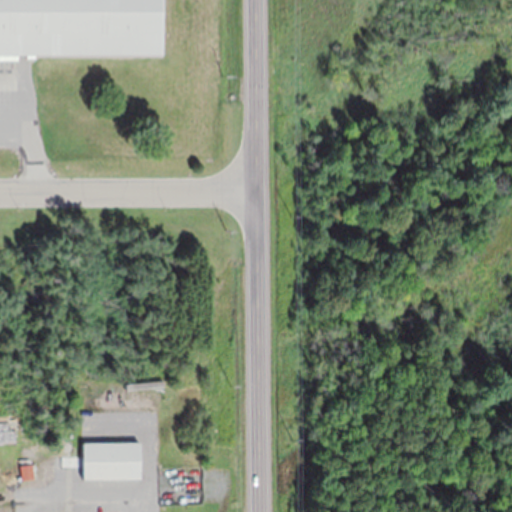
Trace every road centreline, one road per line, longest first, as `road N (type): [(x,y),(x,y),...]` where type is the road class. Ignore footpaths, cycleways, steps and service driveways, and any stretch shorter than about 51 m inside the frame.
road 1 (tertiary): [(257,511),(247,0)]
road 2 (residential): [(0,184),(248,183)]
